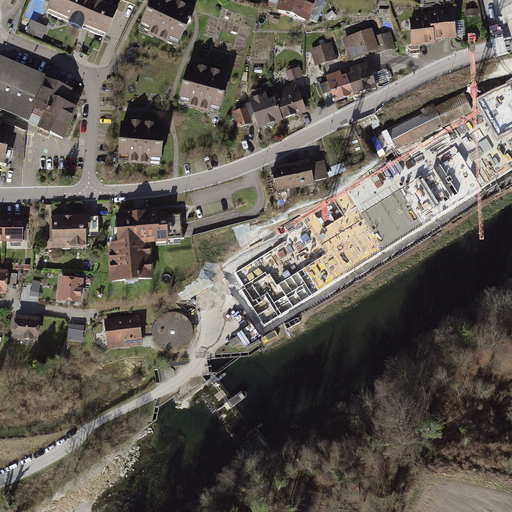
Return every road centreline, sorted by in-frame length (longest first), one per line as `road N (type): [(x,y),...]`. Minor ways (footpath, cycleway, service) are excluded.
road 1 (residential): [(88,193),(207,179),(461,58),(511,46)]
road 2 (residential): [(212,340),(177,382),(0,481)]
road 3 (residential): [(13,41),(91,80),(88,193)]
